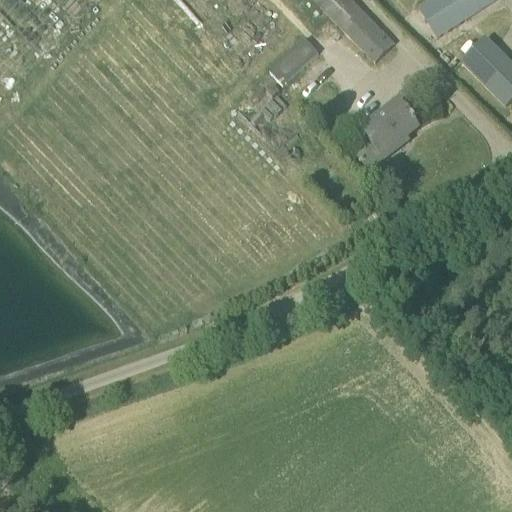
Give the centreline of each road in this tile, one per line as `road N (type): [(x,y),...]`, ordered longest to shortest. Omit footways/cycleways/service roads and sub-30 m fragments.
road 1 (unclassified): [(0,419),(205,347),(335,281),(511,170)]
road 2 (unknown): [(511,150),(360,0)]
